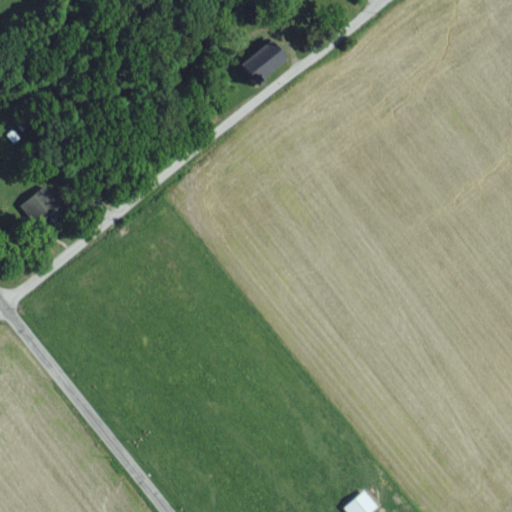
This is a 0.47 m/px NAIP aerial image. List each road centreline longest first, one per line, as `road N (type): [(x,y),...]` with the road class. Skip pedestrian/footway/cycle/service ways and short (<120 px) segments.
road 1 (residential): [(2,313),(388,0)]
road 2 (residential): [(163,511),(0,310)]
